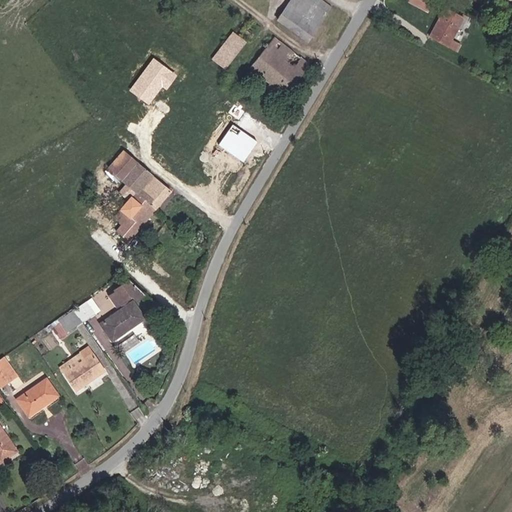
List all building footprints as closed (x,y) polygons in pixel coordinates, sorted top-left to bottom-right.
[(287,0),(273,18),(301,39),(328,3),(324,0),(287,0)] [(399,0),(397,5),(414,13),(420,3),(415,0),(399,0)] [(437,50),(441,42),(453,19),(435,10),(419,40),(437,50)] [(242,26),(248,31),(255,22),(249,17),(242,26)] [(218,45),(224,49),(239,30),(233,25),(218,45)] [(213,64),(220,69),(245,34),(239,30),(224,49),(213,64)] [(304,62),(269,35),(245,66),(265,81),(261,86),(268,91),(271,86),(281,94),(304,62)] [(437,50),(445,54),(449,47),(441,42),(437,50)] [(208,59),(213,64),(224,49),(218,45),(208,59)] [(148,208),(163,189),(122,154),(106,172),(126,190),(148,208)] [(86,196),(100,179),(86,168),(74,184),(86,196)] [(114,220),(128,232),(148,208),(126,190),(106,213),(114,220)] [(120,242),(128,232),(114,220),(106,230),(120,242)] [(136,297),(142,292),(128,278),(109,292),(116,302),(131,292),(136,297)] [(102,319),(114,338),(145,318),(133,299),(102,319)] [(91,316),(97,312),(89,300),(84,305),(91,316)] [(73,312),(81,323),(91,316),(84,305),(73,312)] [(57,323),(64,334),(81,323),(73,312),(57,323)] [(61,368),(75,389),(103,370),(91,352),(80,359),(76,352),(64,359),(67,365),(61,368)] [(0,356),(0,382),(3,386),(19,374),(4,354),(0,356)] [(17,398),(31,416),(60,395),(46,377),(17,398)] [(0,459),(2,462),(19,450),(0,422),(0,459)] [(349,500),(351,496),(354,485),(334,483),(332,498),(349,500)]
